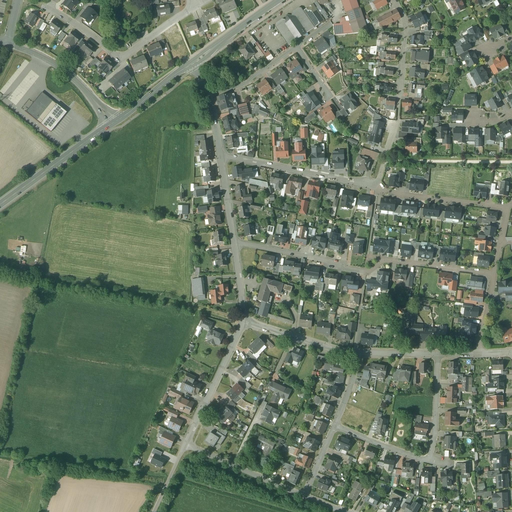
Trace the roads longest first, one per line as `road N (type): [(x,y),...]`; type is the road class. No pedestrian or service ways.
road 1 (residential): [(233,243),(363,272),(391,261),(494,274)]
road 2 (residential): [(192,8),(121,56),(51,6)]
road 3 (residential): [(221,155),(376,190)]
road 4 (secondary): [(110,124),(0,204)]
road 5 (residential): [(186,443),(242,320)]
road 6 (residential): [(508,209),(376,190)]
road 7 (residential): [(7,45),(63,71),(110,124)]
